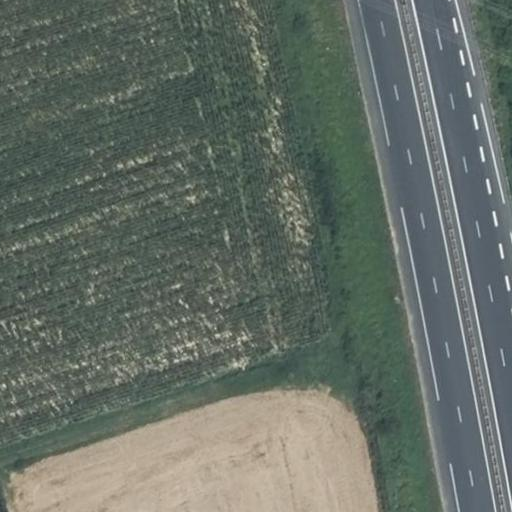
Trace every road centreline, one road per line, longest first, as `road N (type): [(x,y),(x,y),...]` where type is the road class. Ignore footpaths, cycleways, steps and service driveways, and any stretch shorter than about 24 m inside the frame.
road 1 (motorway): [(374,0),(476,511)]
road 2 (motorway): [(511,398),(431,0)]
